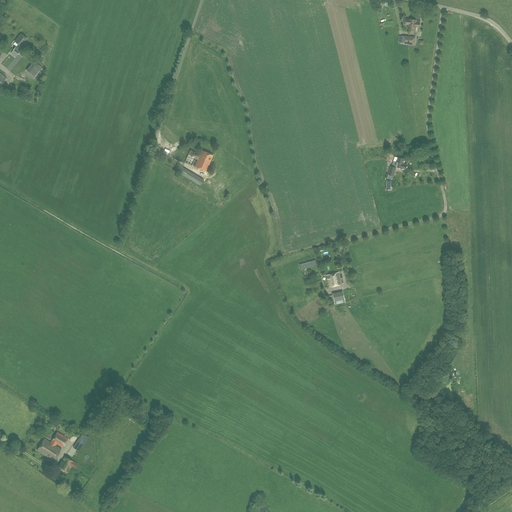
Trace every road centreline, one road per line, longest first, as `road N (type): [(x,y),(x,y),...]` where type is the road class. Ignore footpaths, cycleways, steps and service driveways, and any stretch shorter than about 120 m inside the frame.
road 1 (unknown): [(439,177),(446,211),(344,244),(345,285),(333,287)]
road 2 (unknown): [(443,7),(427,126),(439,177)]
